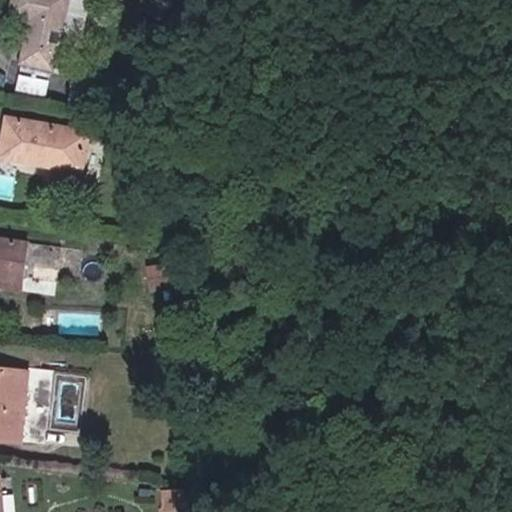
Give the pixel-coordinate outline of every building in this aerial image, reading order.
[(61,72),(76,1),(70,0),(18,0),(14,18),(36,24),(27,64),(61,72)] [(16,159),(93,174),(100,133),(24,117),(16,159)] [(27,276),(65,284),(71,253),(0,238),(0,276),(26,281),(27,276)] [(0,438),(23,442),(27,405),(51,408),(57,369),(32,365),(32,369),(0,365),(0,438)] [(163,511),(199,511),(198,488),(164,488),(163,511)]
